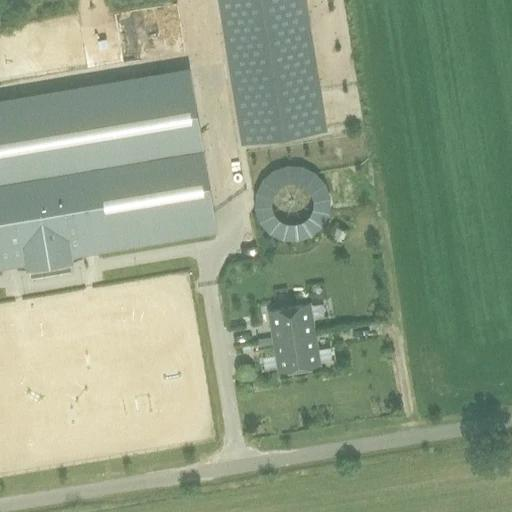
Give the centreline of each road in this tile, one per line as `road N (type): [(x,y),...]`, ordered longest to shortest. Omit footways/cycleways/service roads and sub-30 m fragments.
road 1 (unclassified): [(0,506),(511,421)]
road 2 (track): [(415,437),(384,254)]
